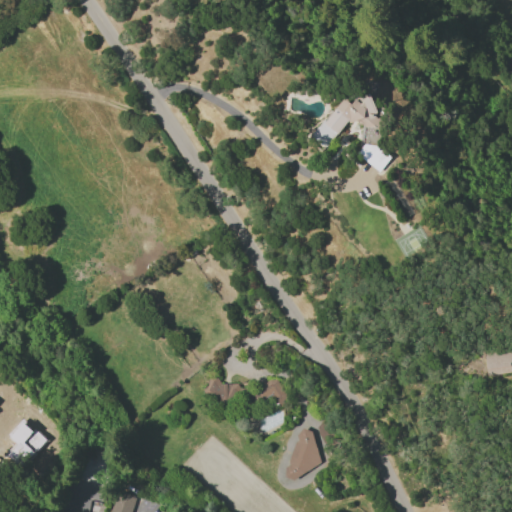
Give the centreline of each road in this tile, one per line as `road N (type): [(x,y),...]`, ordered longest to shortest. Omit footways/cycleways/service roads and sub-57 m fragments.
road 1 (residential): [(407,511),(337,378),(88,0)]
road 2 (residential): [(511,92),(421,0)]
